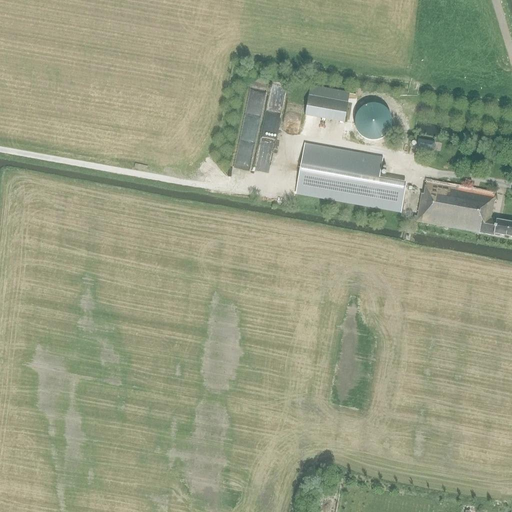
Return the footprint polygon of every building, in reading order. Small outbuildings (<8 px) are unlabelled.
[(310,86),(308,95),(348,103),(350,93),(310,86)] [(348,103),(308,95),(305,116),(344,123),(348,103)] [(354,119),(354,123),(354,127),(355,130),(357,134),(360,136),(362,139),(366,140),(369,141),(373,142),(377,141),(380,140),(384,138),(386,136),(389,133),(390,130),(391,126),(391,125),(391,124),(392,124),(392,123),(392,122),(392,121),(391,121),(391,120),(391,119),(391,118),(391,117),(391,116),(390,116),(390,115),(390,114),(389,114),(389,113),(389,112),(388,112),(388,111),(387,111),(387,110),(386,110),(386,109),(385,109),(385,108),(384,108),(384,107),(383,107),(382,106),(381,106),(381,105),(380,105),(379,105),(378,105),(378,104),(377,104),(376,104),(375,104),(374,104),(373,104),(372,104),(371,104),(370,104),(369,104),(368,104),(367,105),(366,105),(365,105),(365,106),(364,106),(363,106),(363,107),(362,107),(361,107),(361,108),(360,108),(360,109),(359,109),(359,110),(358,110),(358,111),(357,111),(357,112),(357,113),(356,113),(356,114),(356,115),(355,115),(355,116),(355,117),(354,118),(354,119)] [(433,151),(434,143),(418,140),(417,148),(433,151)] [(296,194),(401,212),(405,191),(378,186),(383,158),(304,145),(296,194)] [(249,153),(247,159),(242,158),(239,167),(249,169),(253,154),(249,153)] [(417,216),(416,222),(479,234),(480,231),(511,237),(511,223),(490,219),(495,196),(425,183),(423,194),(421,194),(417,216)]
